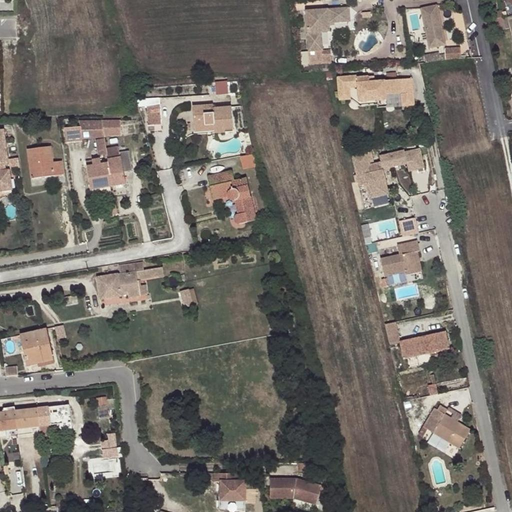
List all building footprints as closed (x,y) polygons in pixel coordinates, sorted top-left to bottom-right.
[(436,6),(421,9),(429,48),(445,45),(436,6)] [(350,21),(349,7),(305,11),(309,63),(331,62),(331,53),(323,53),(321,31),(329,31),(329,23),(350,21)] [(492,19),(503,17),(501,10),(491,13),(492,19)] [(492,19),(484,21),(486,30),(494,28),(495,31),(505,29),(503,17),(492,19)] [(459,58),(459,47),(444,48),(444,54),(444,59),(459,58)] [(423,55),(424,63),(444,59),(444,54),(439,56),(438,53),(423,55)] [(357,76),(337,78),(338,89),(349,88),(358,87),(359,102),(386,100),(385,95),(401,94),(402,107),(414,106),(412,79),(374,82),(369,83),(368,77),(357,78),(357,76)] [(218,81),(219,93),(231,92),(230,80),(218,81)] [(350,99),(349,88),(338,89),(339,100),(350,99)] [(159,98),(146,98),(148,125),(161,125),(159,98)] [(192,106),(194,126),(214,124),(214,130),(214,133),(225,132),(224,128),(233,127),(232,107),(214,108),(213,104),(192,106)] [(122,120),(101,121),(103,130),(104,136),(123,136),(122,120)] [(103,130),(101,121),(79,121),(79,127),(65,128),(66,142),(82,141),(81,136),(80,131),(103,130)] [(51,146),(27,149),(31,178),(63,174),(61,161),(52,162),(51,146)] [(112,185),(125,183),(123,171),(132,169),(128,150),(120,152),(119,146),(106,149),(106,154),(108,163),(112,185)] [(409,170),(424,166),(420,147),(405,151),(404,149),(380,155),(381,161),(370,164),(356,167),(359,184),(366,183),(370,197),(388,193),(382,168),(407,162),(409,170)] [(356,167),(370,164),(367,151),(353,155),(356,167)] [(253,154),(241,156),(242,166),(255,164),(253,154)] [(90,189),(112,185),(108,163),(101,165),(100,158),(85,160),(90,189)] [(11,188),(8,168),(4,169),(5,179),(0,179),(0,181),(1,189),(11,188)] [(231,171),(207,177),(213,200),(228,197),(229,199),(230,199),(232,200),(234,200),(238,215),(236,215),(235,216),(235,217),(234,219),(234,221),(235,222),(237,224),(255,221),(246,178),(234,181),(231,171)] [(399,255),(380,259),(384,276),(406,271),(406,275),(421,272),(416,252),(420,251),(418,240),(397,245),(399,255)] [(120,274),(97,277),(100,299),(121,295),(121,292),(127,291),(128,294),(128,298),(140,296),(139,295),(137,279),(140,279),(164,275),(162,267),(144,270),(143,261),(118,265),(120,274)] [(141,285),(140,279),(137,279),(139,295),(148,294),(146,284),(141,285)] [(192,288),(188,289),(192,306),(197,304),(192,288)] [(192,306),(188,289),(179,291),(183,308),(192,306)] [(395,322),(385,324),(389,343),(399,341),(395,322)] [(63,324),(55,326),(58,339),(66,337),(63,324)] [(27,366),(38,363),(53,360),(46,328),(20,335),(27,366)] [(447,331),(399,341),(403,359),(415,356),(446,350),(450,349),(447,331)] [(415,356),(418,366),(448,359),(446,350),(415,356)] [(39,426),(40,437),(50,436),(49,429),(49,426),(59,424),(59,428),(72,427),(69,405),(60,406),(59,401),(46,402),(47,407),(35,408),(37,427),(39,426)] [(458,449),(470,429),(457,421),(445,414),(448,410),(441,405),(426,429),(458,449)] [(37,427),(35,408),(15,410),(15,407),(0,408),(0,436),(6,436),(6,430),(31,427),(37,427)] [(445,414),(457,421),(461,415),(449,407),(448,410),(445,414)] [(32,434),(31,427),(6,430),(6,436),(6,437),(32,434)] [(101,441),(102,449),(116,448),(115,433),(108,434),(108,441),(101,441)] [(116,448),(102,449),(103,457),(119,456),(118,448),(116,448)] [(122,474),(121,457),(90,459),(91,476),(122,474)] [(299,471),(315,471),(314,463),(299,462),(299,467),(299,471)] [(271,478),(271,498),(294,498),(317,504),(322,485),(297,478),(271,478)] [(228,479),(228,501),(254,501),(254,479),(228,479)]
